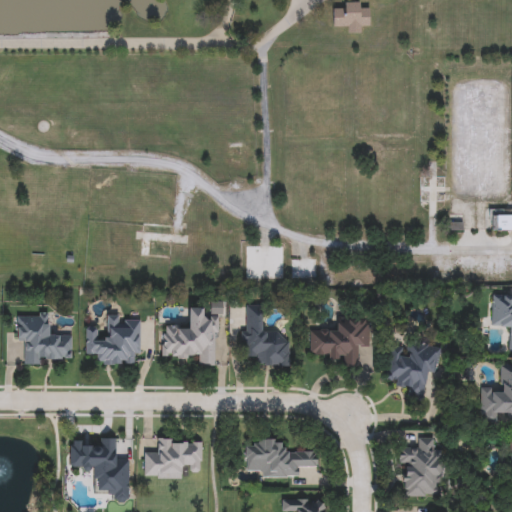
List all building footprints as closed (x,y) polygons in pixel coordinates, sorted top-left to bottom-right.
[(368,3),(343,4),(343,11),(333,11),(333,27),(343,26),(344,34),(368,34),(368,3)] [(511,112),(511,213),(492,212),(492,232),(511,231),(511,112)] [(240,147),(229,147),(229,167),(240,167),(240,147)] [(444,203),(444,179),(420,179),(420,203),(444,203)] [(141,257),(171,257),(171,227),(141,227),(141,257)] [(246,247),(246,280),(282,280),(282,247),(246,247)] [(43,255),(30,255),(30,274),(43,274),(43,255)] [(292,279),(316,279),(316,261),(292,261),(292,279)] [(463,285),(508,285),(508,263),(463,263),(463,285)] [(511,352),(509,352),(510,328),(490,328),(491,296),(511,296),(511,352)] [(289,342),(289,366),(255,366),(255,357),(242,357),(242,331),(246,330),(246,307),(261,307),(261,332),(280,332),(280,342),(289,342)] [(161,356),(161,328),(186,328),(186,308),(205,308),(205,318),(217,318),(217,366),(197,366),(197,356),(161,356)] [(70,336),(70,359),(45,359),(45,365),(25,365),(25,344),(15,344),(15,315),(48,315),(48,336),(70,336)] [(96,365),(96,355),(84,354),(85,328),(97,328),(96,338),(107,338),(107,316),(119,316),(119,322),(138,323),(138,366),(96,365)] [(357,368),(344,367),(344,358),(308,357),(309,330),(336,331),(336,318),(370,318),(369,347),(357,347),(357,368)] [(422,400),(407,398),(409,386),(384,383),(389,346),(408,348),(408,344),(439,348),(436,373),(426,372),(422,400)] [(480,388),(500,389),(500,366),(511,366),(511,415),(497,415),(497,424),(479,423),(480,388)] [(400,449),(419,449),(419,439),(431,438),(431,450),(440,450),(440,497),(400,497),(400,449)] [(69,470),(69,441),(86,441),(86,447),(98,447),(98,439),(116,439),(116,460),(128,460),(128,498),(92,498),(92,470),(69,470)] [(143,479),(143,450),(154,450),(154,440),(201,440),(200,470),(181,470),(181,480),(143,479)] [(255,478),(255,469),(244,469),(244,448),(255,448),(255,440),(281,440),(281,450),(316,450),(316,468),(297,468),(297,478),(255,478)] [(324,500),(324,511),(292,511),(281,511),(281,500),(324,500)]
